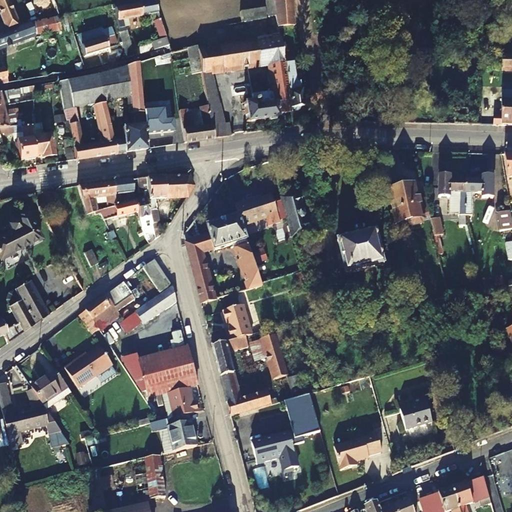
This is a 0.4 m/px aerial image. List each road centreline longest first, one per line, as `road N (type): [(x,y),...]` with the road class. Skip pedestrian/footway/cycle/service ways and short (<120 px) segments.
road 1 (tertiary): [(511,140),(372,137),(223,154)]
road 2 (residential): [(171,235),(244,511)]
road 3 (tertiary): [(223,154),(0,187)]
road 4 (residential): [(511,433),(308,511)]
road 5 (residential): [(171,235),(0,363)]
road 6 (residential): [(0,87),(161,51)]
